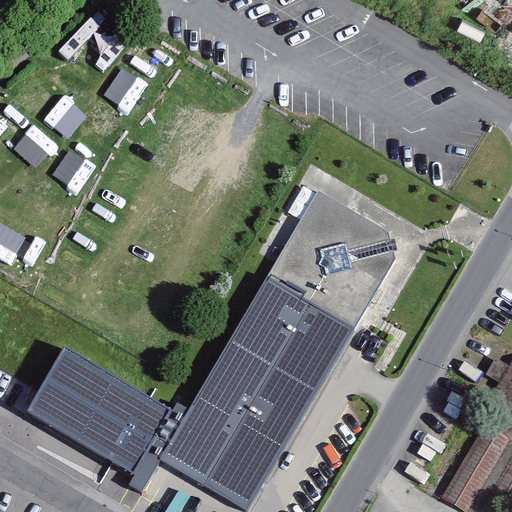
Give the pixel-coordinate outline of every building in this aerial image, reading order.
[(84,27),(67,49),(92,67),(108,44),(84,27)] [(142,40),(132,68),(160,79),(171,50),(142,40)] [(35,73),(13,95),(36,116),(57,94),(35,73)] [(89,180),(104,154),(76,138),(61,164),(89,180)] [(143,493),(161,462),(248,511),(394,257),(388,232),(317,191),(184,419),(66,351),(31,411),(136,472),(131,486),(143,493)] [(511,358),(497,384),(505,418),(511,422),(511,358)] [(511,511),(511,433),(487,419),(444,490),(481,511),(511,511)]
